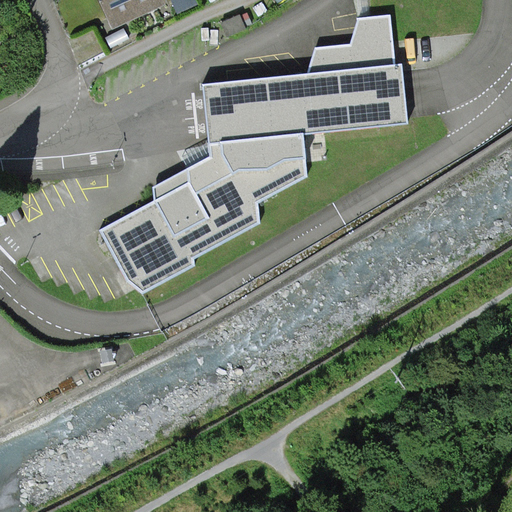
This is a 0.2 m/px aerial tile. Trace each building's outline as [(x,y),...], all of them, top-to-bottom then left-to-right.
[(105,0),(114,20),(154,2),(152,0),(105,0)] [(239,16),(221,24),(227,38),(245,30),(239,16)] [(315,49),(306,77),(396,68),(391,17),(357,20),(349,46),(315,49)] [(206,129),(207,148),(303,138),(408,128),(406,109),(403,81),(402,67),(396,68),(306,77),(202,87),(203,101),(206,129)] [(108,228),(99,232),(126,284),(134,290),(143,297),(194,269),(194,261),(261,226),(258,207),(307,180),(303,138),(207,148),(208,159),(165,182),(152,190),(153,203),(108,228)]
